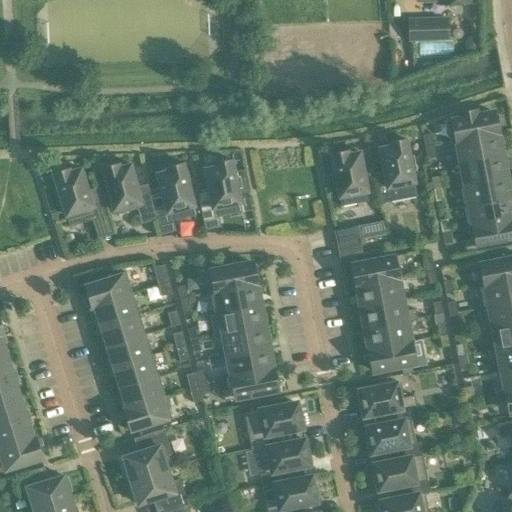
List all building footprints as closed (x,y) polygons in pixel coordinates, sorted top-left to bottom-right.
[(409,40),(449,39),(448,19),(408,20),(409,40)] [(449,143),(452,142),(496,134),(496,130),(499,129),(496,116),(493,117),(492,112),(475,115),(475,112),(460,114),(461,118),(445,121),(449,143)] [(424,148),(432,146),(430,134),(422,135),(424,148)] [(500,155),(496,134),(452,142),(456,164),(461,163),(500,155)] [(390,142),(390,146),(379,148),(385,176),(375,178),(380,204),(417,196),(412,170),(416,170),(413,156),(409,156),(406,139),(390,142)] [(432,146),(424,148),(427,159),(434,157),(432,146)] [(369,201),(359,151),(348,154),(347,150),(331,153),(335,171),(331,172),(334,186),(337,185),(341,206),(369,201)] [(505,176),(500,155),(461,163),(464,183),(465,184),(505,176)] [(210,197),(199,199),(201,210),(212,208),(214,217),(241,212),(235,179),(231,159),(215,162),(216,166),(204,168),(210,197)] [(141,205),(152,203),(149,189),(137,192),(130,164),(119,167),(118,163),(102,167),(114,215),(141,208),(141,205)] [(168,170),(157,173),(164,202),(152,204),(155,215),(167,212),(169,222),(196,215),(183,163),(167,167),(168,170)] [(62,204),(69,226),(106,215),(99,193),(89,196),(80,168),(70,171),(68,168),(52,173),(58,190),(55,191),(59,205),(62,204)] [(433,190),(440,188),(438,176),(430,178),(433,190)] [(465,184),(464,183),(460,184),(464,206),(509,197),(505,176),(465,184)] [(443,200),(440,188),(433,190),(435,201),(443,200)] [(511,214),(509,197),(464,206),(468,227),(511,218),(511,214)] [(511,218),(468,227),(470,239),(463,240),(465,250),(511,241),(511,218)] [(441,232),(449,231),(446,219),(438,220),(441,232)] [(337,244),(360,240),(357,226),(334,230),(337,244)] [(449,231),(441,232),(443,244),(451,242),(449,231)] [(360,240),(337,244),(339,258),(363,254),(360,240)] [(406,264),(405,253),(353,264),(354,269),(350,269),(353,282),(356,282),(357,286),(397,278),(397,279),(402,278),(399,265),(406,264)] [(485,285),(511,279),(511,257),(481,263),(485,285)] [(427,272),(434,270),(432,259),(424,261),(427,272)] [(211,292),(255,284),(254,279),(258,279),(255,266),(252,266),(251,262),(206,270),(211,292)] [(157,284),(169,281),(165,264),(153,267),(157,284)] [(437,283),(434,270),(427,272),(429,284),(437,283)] [(91,307),(95,306),(133,294),(126,272),(84,285),(91,307)] [(397,278),(357,286),(361,307),(401,299),(397,279),(397,278)] [(511,279),(485,285),(480,286),(485,309),(490,308),(511,303),(511,279)] [(443,282),(445,294),(453,292),(451,280),(443,282)] [(172,293),(169,281),(157,284),(160,296),(172,293)] [(259,305),(255,284),(211,292),(215,314),(259,305)] [(180,299),(187,297),(185,285),(177,287),(180,299)] [(133,294),(95,306),(101,327),(139,315),(133,294)] [(191,308),(187,297),(180,299),(183,310),(191,308)] [(401,299),(361,307),(365,328),(410,319),(410,320),(417,319),(415,309),(403,311),(401,299)] [(435,315),(443,314),(440,302),(433,303),(435,315)] [(449,316),(457,314),(455,302),(447,303),(449,316)] [(511,303),(490,308),(492,319),(480,321),(482,331),(494,329),(511,325),(511,303)] [(259,305),(215,314),(210,315),(213,335),(214,336),(263,326),(259,305)] [(177,310),(165,313),(168,327),(180,324),(177,310)] [(459,325),(457,314),(449,316),(451,327),(459,325)] [(139,315),(101,327),(108,347),(146,335),(139,315)] [(414,341),(410,320),(410,319),(365,328),(369,349),(409,341),(410,342),(414,341)] [(439,336),(447,334),(445,323),(437,325),(439,336)] [(511,345),(511,325),(494,329),(498,349),(511,345)] [(214,336),(213,335),(211,335),(213,345),(225,343),(228,355),(268,347),(263,326),(214,336)] [(190,341),(198,339),(195,327),(187,329),(190,341)] [(174,348),(185,345),(182,331),(170,334),(174,348)] [(449,347),(447,334),(439,336),(441,348),(449,347)] [(152,355),(146,335),(108,347),(114,367),(152,355)] [(198,339),(190,341),(193,352),(201,350),(198,339)] [(409,341),(369,349),(370,353),(367,354),(369,367),(373,366),(374,371),(414,363),(410,342),(409,341)] [(457,357),(465,355),(463,344),(455,346),(457,357)] [(185,345),(174,348),(177,362),(189,359),(185,345)] [(511,345),(498,349),(486,351),(488,361),(499,359),(502,371),(511,368),(511,345)] [(268,347),(228,355),(232,375),(272,368),(268,347)] [(152,355),(114,367),(120,387),(158,375),(152,355)] [(468,368),(465,355),(457,357),(460,369),(468,368)] [(0,380),(13,377),(6,357),(0,359),(0,380)] [(272,368),(232,375),(227,376),(229,389),(222,390),(224,400),(276,390),(275,385),(278,385),(276,372),(273,372),(272,368)] [(511,368),(502,371),(504,383),(492,385),(494,395),(506,393),(511,391),(511,368)] [(198,384),(206,382),(203,370),(195,372),(195,373),(198,384)] [(198,385),(198,384),(195,373),(187,376),(190,388),(198,385)] [(120,387),(127,407),(165,395),(158,375),(120,387)] [(0,402),(19,397),(13,377),(0,380),(0,402)] [(209,394),(206,382),(198,384),(198,385),(201,396),(209,394)] [(391,422),(410,419),(418,418),(414,395),(403,398),(400,382),(359,390),(361,400),(357,401),(360,416),(389,411),(391,422)] [(202,401),(201,396),(198,385),(190,388),(193,403),(202,401)] [(463,388),(463,389),(466,400),(473,398),(471,387),(463,388)] [(165,395),(127,407),(123,409),(130,431),(172,418),(165,395)] [(19,397),(0,402),(0,424),(25,417),(19,397)] [(260,448),(279,444),(277,432),(305,427),(302,411),(298,412),(296,402),(244,413),(251,450),(260,448)] [(0,447),(32,438),(25,417),(0,424),(0,447)] [(398,459),(422,455),(419,442),(415,443),(410,419),(391,422),(366,427),(368,437),(364,437),(367,453),(396,447),(398,459)] [(511,421),(511,422),(497,425),(499,437),(510,435),(511,446),(511,421)] [(172,453),(164,429),(140,436),(144,450),(123,457),(124,459),(121,460),(125,474),(128,473),(131,480),(167,469),(163,456),(172,453)] [(35,436),(32,438),(0,447),(0,468),(1,472),(42,459),(35,436)] [(274,483),(286,481),(284,469),(312,463),(309,448),(306,448),(304,439),(279,444),(260,448),(265,473),(260,474),(263,487),(274,485),(274,483)] [(424,493),(429,492),(422,455),(398,459),(373,464),(375,474),(371,474),(374,490),(403,484),(405,496),(424,493)] [(42,482),(38,469),(13,476),(21,501),(30,498),(34,511),(70,499),(68,492),(71,491),(67,477),(64,478),(63,476),(42,482)] [(167,469),(131,480),(133,488),(130,489),(134,503),(138,502),(138,504),(159,498),(163,511),(188,504),(180,479),(171,482),(167,469)] [(292,511),(291,506),(320,500),(316,485),(313,485),(311,476),(286,481),(274,483),(274,485),(277,499),(266,502),(267,511),(292,511)] [(511,511),(511,492),(510,493),(500,511),(511,511)] [(427,511),(424,493),(405,496),(381,501),(383,511),(379,511),(378,511),(427,511)] [(70,499),(34,511),(78,511),(76,506),(73,507),(70,499)]
